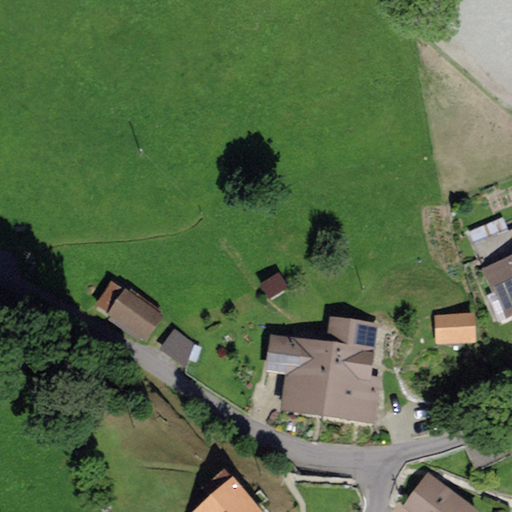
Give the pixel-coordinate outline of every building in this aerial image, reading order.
[(511,234),(478,248),(504,317),(511,314),(511,234)] [(114,316),(144,337),(157,317),(127,297),(114,316)] [(440,341),(472,340),(471,318),(439,320),(440,341)] [(373,330),(334,324),(331,352),(333,352),(325,406),(373,413),(376,391),(364,390),(373,330)] [(173,331),(162,352),(185,364),(196,343),(173,331)] [(289,374),(285,400),(325,406),(333,352),(331,352),(274,345),(270,371),(289,374)] [(511,456),(511,447),(504,430),(465,448),(477,472),(511,456)] [(252,511),(222,477),(204,492),(213,501),(200,511),(252,511)] [(408,506),(415,511),(472,511),(473,511),(443,487),(437,494),(424,485),(408,506)]
